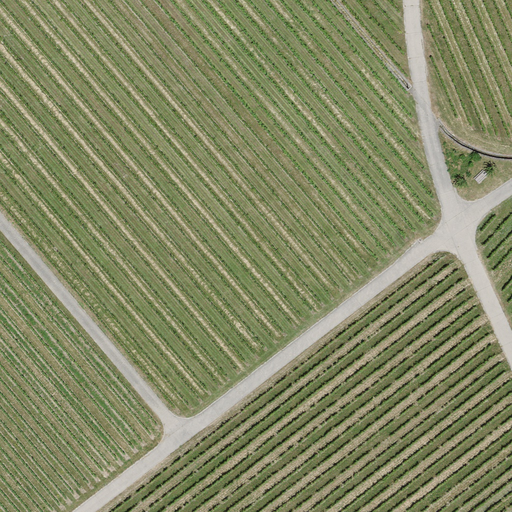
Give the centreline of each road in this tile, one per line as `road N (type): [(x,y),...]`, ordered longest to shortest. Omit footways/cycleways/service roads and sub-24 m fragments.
road 1 (track): [(77,511),(511,186)]
road 2 (track): [(408,0),(412,61),(455,228),(511,351)]
road 3 (track): [(177,432),(0,224)]
